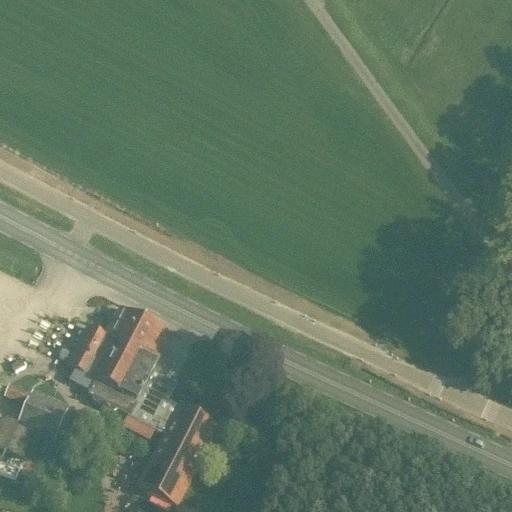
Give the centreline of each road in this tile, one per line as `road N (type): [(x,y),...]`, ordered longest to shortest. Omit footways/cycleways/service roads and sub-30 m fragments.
road 1 (primary): [(511,467),(0,217)]
road 2 (unclassified): [(463,398),(171,262),(0,170)]
road 3 (unclassified): [(463,398),(497,297),(497,270),(477,226),(311,0)]
